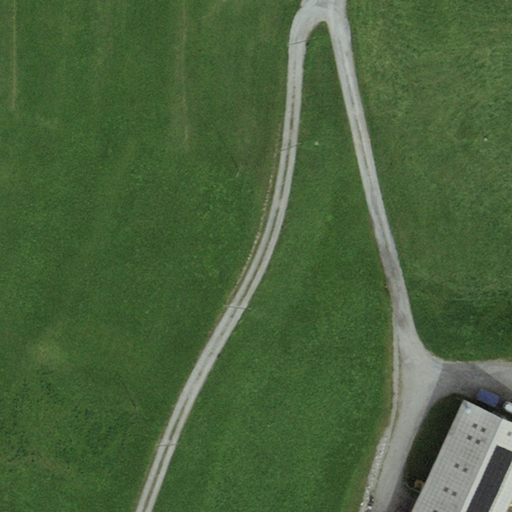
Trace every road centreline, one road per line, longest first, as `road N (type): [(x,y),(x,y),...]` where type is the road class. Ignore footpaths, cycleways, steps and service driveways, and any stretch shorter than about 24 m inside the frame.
road 1 (track): [(321,0),(301,55),(271,251),(175,432),(145,511)]
road 2 (track): [(411,406),(337,0)]
